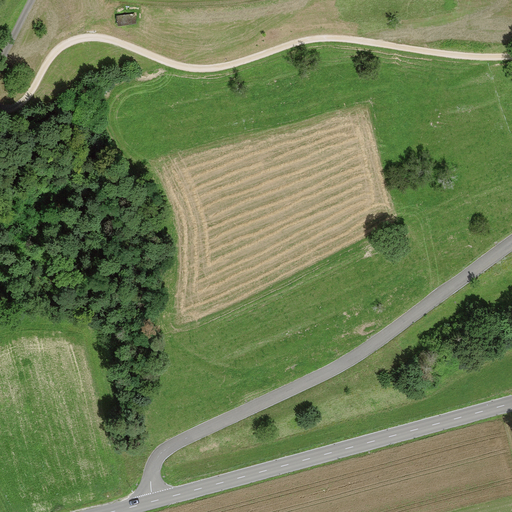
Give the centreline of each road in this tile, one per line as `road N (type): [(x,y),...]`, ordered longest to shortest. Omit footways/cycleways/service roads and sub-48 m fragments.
road 1 (track): [(511,55),(320,37),(203,69),(81,36),(58,45),(26,99),(0,110)]
road 2 (unclassified): [(148,501),(150,462),(215,422),(337,368),(511,239)]
road 3 (tertiary): [(148,501),(511,402)]
